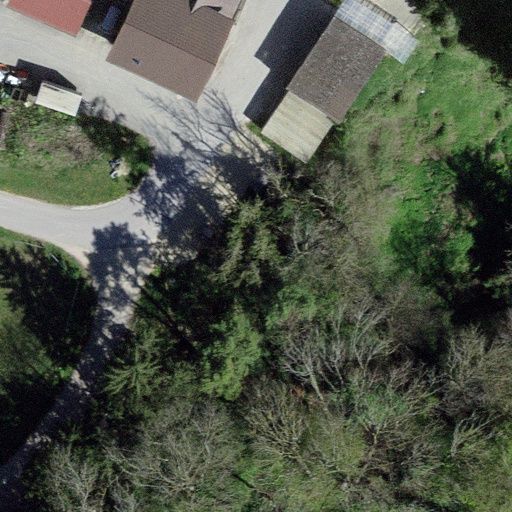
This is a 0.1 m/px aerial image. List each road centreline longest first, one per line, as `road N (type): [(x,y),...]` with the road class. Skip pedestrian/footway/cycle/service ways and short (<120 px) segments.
road 1 (track): [(132,254),(311,0)]
road 2 (track): [(132,254),(0,214)]
